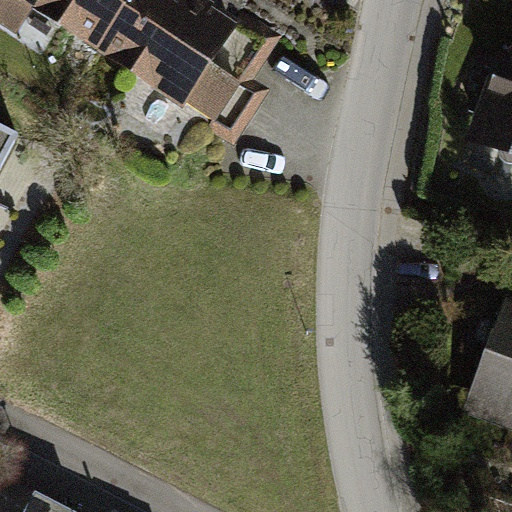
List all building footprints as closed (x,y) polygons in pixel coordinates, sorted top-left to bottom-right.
[(14,0),(101,56),(137,0),(14,0)] [(272,41),(209,0),(137,0),(101,56),(215,129),(272,41)] [(511,41),(487,56),(459,144),(511,160),(511,41)] [(0,174),(18,142),(0,132),(0,174)] [(464,413),(511,430),(511,291),(510,291),(464,413)] [(62,511),(35,498),(27,511),(62,511)]
